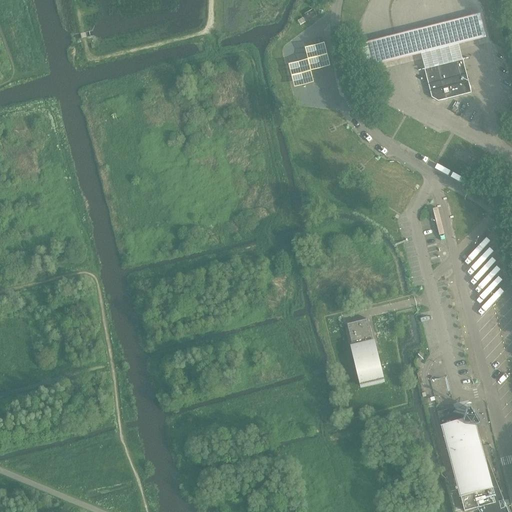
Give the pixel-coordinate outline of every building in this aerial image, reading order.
[(480,13),(366,41),(372,65),(486,38),(480,13)] [(317,47),(305,50),(308,62),(289,67),(295,91),(314,86),(311,74),(323,71),(331,69),(325,45),(317,47)] [(463,60),(456,62),(457,64),(446,67),(432,70),(432,68),(426,70),(426,69),(425,69),(425,70),(424,70),(424,71),(425,71),(432,98),(438,102),(470,94),(471,95),(471,94),(472,94),(472,93),(471,93),(463,60)] [(368,320),(347,325),(362,388),(383,383),(368,320)] [(466,417),(456,414),(455,409),(438,414),(443,433),(444,433),(458,485),(456,486),(457,491),(459,490),(463,505),(461,505),(462,510),(464,509),(464,511),(466,511),(478,509),(479,511),(507,511),(492,474),(496,472),(489,446),(481,448),(476,428),(478,428),(479,427),(480,427),(481,426),(481,425),(481,424),(481,423),(473,411),(472,410),(471,410),(470,410),(469,410),(468,410),(468,411),(467,411),(467,412),(466,417)]
